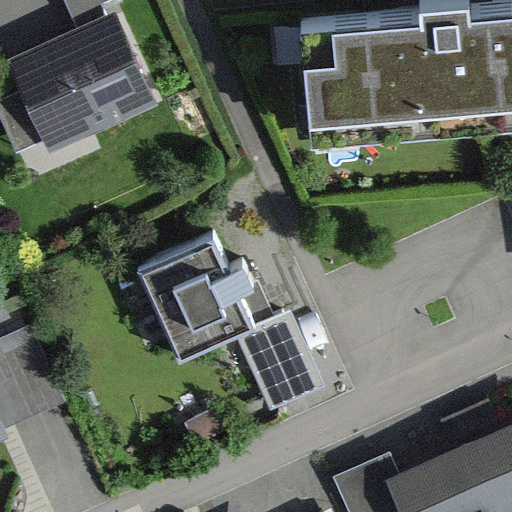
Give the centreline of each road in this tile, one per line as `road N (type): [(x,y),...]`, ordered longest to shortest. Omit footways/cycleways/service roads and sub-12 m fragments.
road 1 (residential): [(136,511),(405,383)]
road 2 (residential): [(511,330),(470,242),(366,291)]
